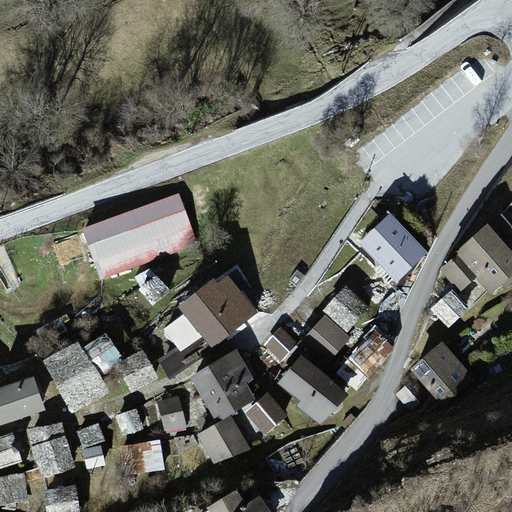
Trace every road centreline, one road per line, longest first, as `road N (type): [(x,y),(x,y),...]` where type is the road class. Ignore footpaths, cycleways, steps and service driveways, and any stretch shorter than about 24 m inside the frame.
road 1 (tertiary): [(0,228),(301,119),(511,4)]
road 2 (unclassified): [(511,136),(445,240),(370,424),(296,511)]
road 3 (residential): [(511,80),(379,183),(293,300),(238,345)]
